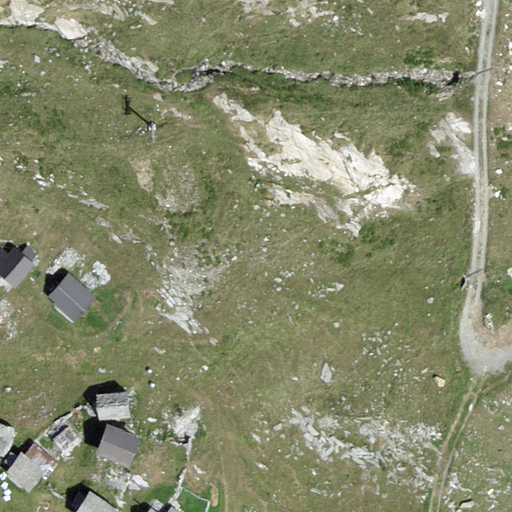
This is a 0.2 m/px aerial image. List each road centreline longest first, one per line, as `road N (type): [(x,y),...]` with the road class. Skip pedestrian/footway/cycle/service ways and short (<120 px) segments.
road 1 (track): [(488,369),(472,364),(468,327),(485,225),(483,105),(495,0)]
road 2 (track): [(440,511),(452,453),(488,369)]
